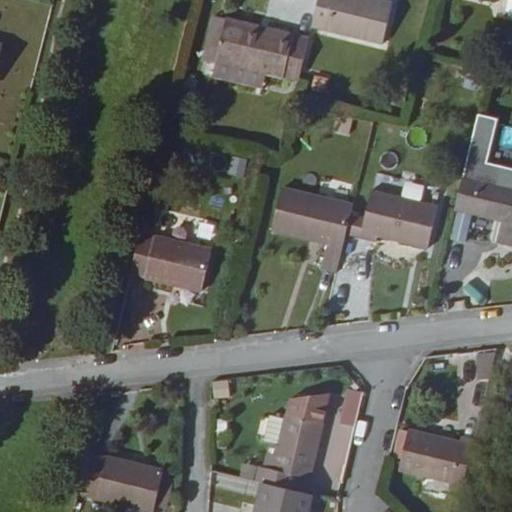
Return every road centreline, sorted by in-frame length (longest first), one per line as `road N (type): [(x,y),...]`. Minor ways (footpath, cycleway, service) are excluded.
road 1 (residential): [(192,357),(392,327)]
road 2 (residential): [(0,377),(192,357)]
road 3 (residential): [(361,511),(360,475),(392,327)]
road 4 (residential): [(192,357),(193,511)]
road 5 (residential): [(392,327),(511,317)]
